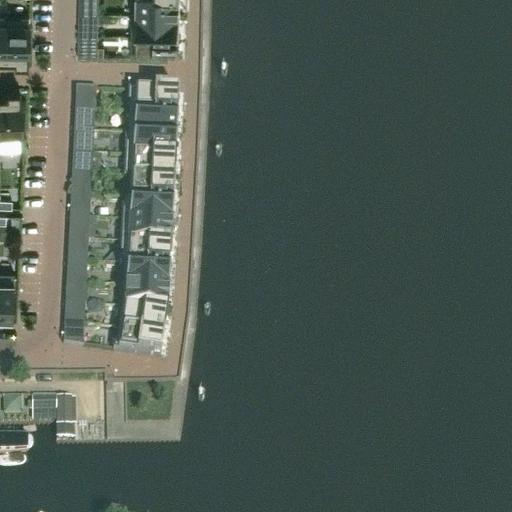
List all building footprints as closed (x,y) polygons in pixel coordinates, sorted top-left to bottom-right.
[(137,14),(180,15),(180,0),(136,0),(137,13),(137,14)] [(137,14),(137,13),(132,13),(131,35),(179,36),(180,15),(137,14)] [(13,64),(26,65),(28,14),(5,14),(4,60),(13,60),(13,64)] [(88,42),(88,28),(78,28),(78,42),(88,42)] [(88,28),(88,42),(98,42),(98,28),(88,28)] [(179,36),(131,35),(131,58),(179,59),(179,36)] [(96,89),(75,88),(75,98),(95,98),(96,89)] [(0,138),(21,137),(19,89),(5,90),(6,94),(0,94),(0,138)] [(126,114),(164,116),(176,117),(178,93),(127,91),(126,114)] [(125,136),(163,138),(175,138),(176,117),(164,116),(126,114),(125,136)] [(83,140),(83,127),(73,126),(73,140),(83,140)] [(83,127),(83,140),(93,141),(93,127),(83,127)] [(175,138),(163,138),(125,136),(124,157),(162,159),(174,160),(175,138)] [(130,179),(160,181),(173,181),(174,160),(162,159),(124,157),(123,179),(123,180),(130,180),(130,179)] [(81,183),(81,170),(71,169),(71,183),(81,183)] [(81,170),(81,183),(91,184),(91,170),(81,170)] [(173,181),(160,181),(130,179),(130,180),(129,192),(129,199),(129,201),(159,202),(172,203),(173,187),(173,181)] [(0,198),(0,206),(10,207),(11,199),(0,198)] [(121,222),(158,224),(171,224),(172,203),(159,202),(129,201),(129,199),(122,199),(122,200),(121,220),(121,222)] [(78,226),(79,213),(69,212),(68,226),(78,226)] [(79,213),(78,226),(88,227),(89,213),(79,213)] [(171,224),(158,224),(121,222),(120,244),(157,245),(170,246),(171,224)] [(118,265),(156,267),(169,268),(170,246),(157,245),(120,244),(118,265)] [(76,270),(77,256),(67,255),(66,269),(76,270)] [(77,256),(76,270),(86,270),(87,256),(77,256)] [(169,268),(156,267),(118,265),(118,266),(118,273),(120,273),(120,287),(154,289),(168,289),(169,268)] [(0,273),(0,316),(11,317),(13,274),(0,273)] [(118,308),(153,311),(166,313),(167,311),(168,289),(154,289),(120,287),(118,308)] [(63,309),(73,310),(75,297),(65,296),(63,309)] [(75,297),(73,310),(83,311),(85,298),(75,297)] [(166,313),(153,311),(118,308),(118,309),(116,329),(152,334),(163,336),(166,313)] [(116,329),(112,352),(160,359),(163,336),(152,334),(116,329)] [(62,346),(82,347),(83,338),(63,337),(62,346)] [(56,422),(55,399),(31,400),(31,422),(56,422)] [(56,400),(56,440),(71,440),(71,400),(56,400)] [(0,455),(37,456),(37,436),(0,435),(0,455)]
